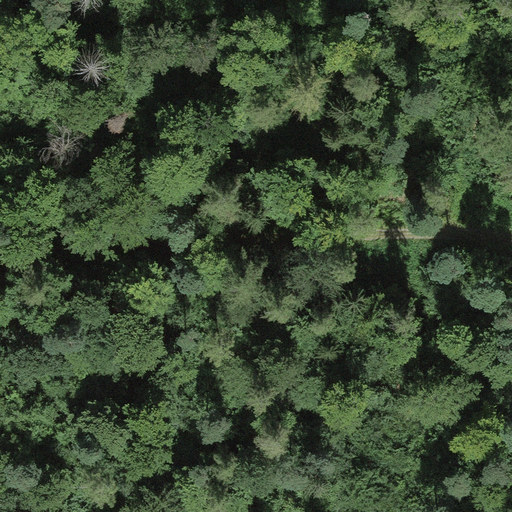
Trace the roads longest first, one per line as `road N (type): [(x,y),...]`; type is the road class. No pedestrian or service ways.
road 1 (track): [(0,248),(448,229),(511,237)]
road 2 (track): [(293,0),(0,53)]
road 3 (track): [(408,407),(429,230)]
